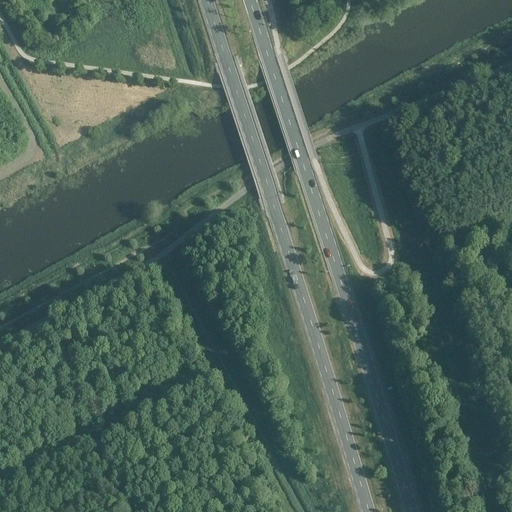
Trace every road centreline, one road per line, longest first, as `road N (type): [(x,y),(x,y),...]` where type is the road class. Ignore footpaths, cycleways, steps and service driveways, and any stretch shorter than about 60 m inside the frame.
road 1 (primary): [(410,511),(249,0)]
road 2 (primary): [(207,0),(365,511)]
